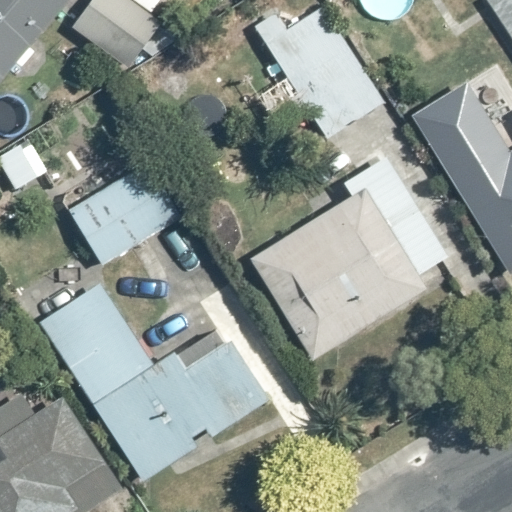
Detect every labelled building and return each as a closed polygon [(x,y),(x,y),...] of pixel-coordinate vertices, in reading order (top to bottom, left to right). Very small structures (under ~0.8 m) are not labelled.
[(0,0),(0,81),(14,64),(23,72),(39,53),(31,45),(68,0),(0,0)] [(91,0),(75,23),(133,66),(164,23),(147,10),(151,0),(91,0)] [(319,0),(292,0),(253,24),(324,142),(384,105),(319,0)] [(511,0),(489,0),(511,36),(511,0)] [(32,139),(0,154),(17,189),(49,173),(32,139)] [(511,152),(459,185),(511,270),(511,152)] [(191,210),(158,156),(70,208),(102,262),(191,210)] [(452,255),(389,157),(345,185),(351,194),(252,257),(316,358),(431,285),(424,273),(452,255)] [(154,360),(103,279),(43,317),(145,479),(272,399),(221,318),(179,344),(154,360)] [(86,511),(124,487),(61,396),(0,437),(0,511),(68,511),(71,510),(72,511),(86,511)]
